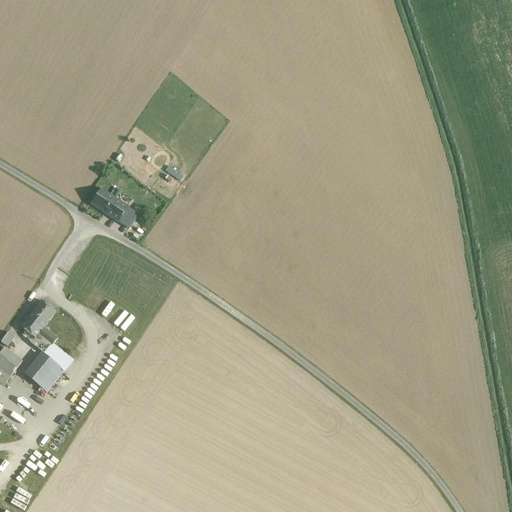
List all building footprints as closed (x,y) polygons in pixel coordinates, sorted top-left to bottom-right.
[(115,200),(111,196),(102,191),(92,206),(105,215),(115,200)] [(118,223),(124,214),(125,214),(128,208),(115,200),(105,215),(118,223)] [(124,225),(128,219),(123,216),(119,221),(124,225)] [(44,328),(56,313),(55,313),(41,301),(21,328),(35,339),(44,328)] [(57,339),(48,332),(44,329),(38,336),(51,346),(57,339)] [(8,333),(6,336),(5,336),(1,343),(7,347),(14,338),(8,333)] [(44,355),(60,368),(61,368),(61,369),(62,369),(68,360),(50,347),(44,355)] [(6,348),(0,355),(0,382),(4,385),(23,362),(6,348)] [(48,391),(56,381),(64,371),(43,354),(27,374),(48,391)]
